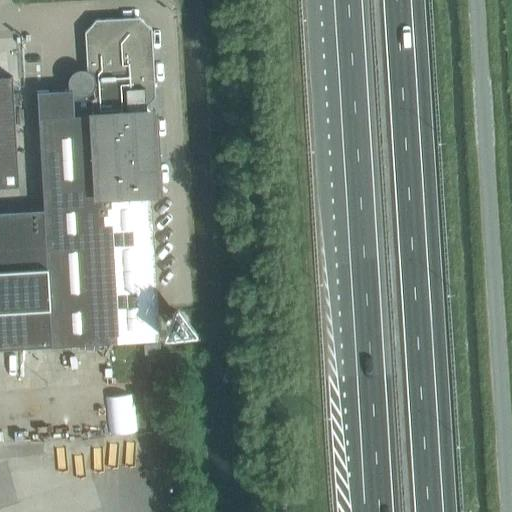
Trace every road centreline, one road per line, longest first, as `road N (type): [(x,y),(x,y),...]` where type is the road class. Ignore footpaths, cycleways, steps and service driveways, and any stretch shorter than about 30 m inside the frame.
road 1 (motorway): [(340,0),(372,511)]
road 2 (motorway): [(429,511),(398,0)]
road 3 (unclassified): [(507,511),(476,0)]
